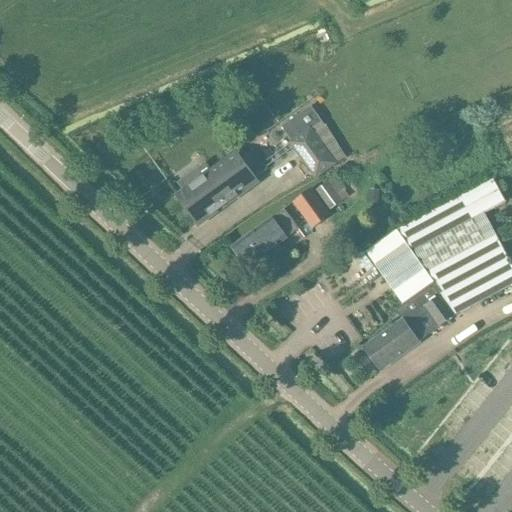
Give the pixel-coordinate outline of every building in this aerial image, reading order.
[(312,107),(283,128),(294,143),(292,144),(317,179),(337,165),(312,131),(323,122),(312,107)] [(240,160),(236,154),(179,196),(200,224),(256,183),(254,179),(268,169),(253,150),(240,160)] [(335,178),(315,191),(329,211),(349,197),(335,178)] [(396,310),(404,321),(364,349),(380,371),(420,342),(419,342),(455,316),(511,285),(511,266),(485,215),(506,203),(494,179),(398,230),(368,252),(405,304),(396,310)] [(311,190),(293,203),(312,230),(331,217),(311,190)] [(246,268),(287,238),(298,230),(284,211),(233,249),(246,268)]
